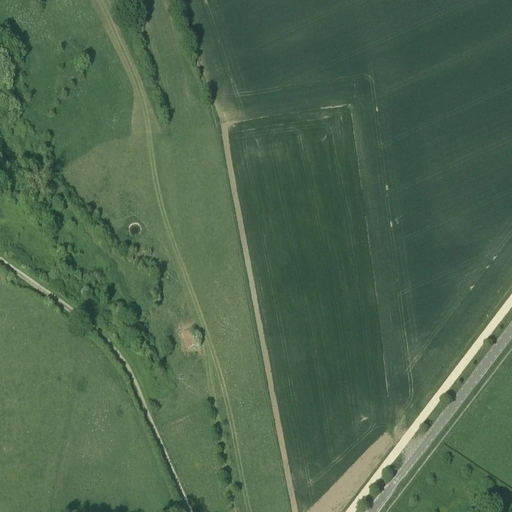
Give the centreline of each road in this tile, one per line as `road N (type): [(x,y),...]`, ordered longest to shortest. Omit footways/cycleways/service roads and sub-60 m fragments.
road 1 (track): [(233,511),(201,323),(159,207),(138,81),(102,0)]
road 2 (track): [(188,511),(113,350),(0,260)]
road 3 (tertiary): [(372,511),(511,328)]
